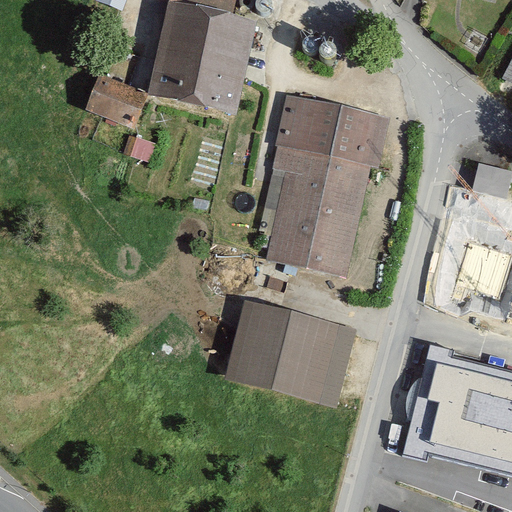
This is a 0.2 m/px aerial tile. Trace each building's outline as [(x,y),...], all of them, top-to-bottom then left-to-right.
[(98,0),(125,10),(128,0),(98,0)] [(169,0),(148,96),(237,116),(260,16),(234,10),(236,0),(169,0)] [(88,72),(74,101),(134,129),(148,101),(88,72)] [(291,179),(273,259),(345,274),(367,174),(382,177),(394,121),(286,98),(270,174),(291,179)] [(511,173),(481,166),(468,213),(503,222),(511,189),(511,173)] [(455,240),(444,287),(511,302),(511,251),(511,253),(455,240)] [(246,306),(227,378),(335,407),(354,334),(246,306)] [(511,369),(429,350),(404,456),(511,481),(511,369)]
